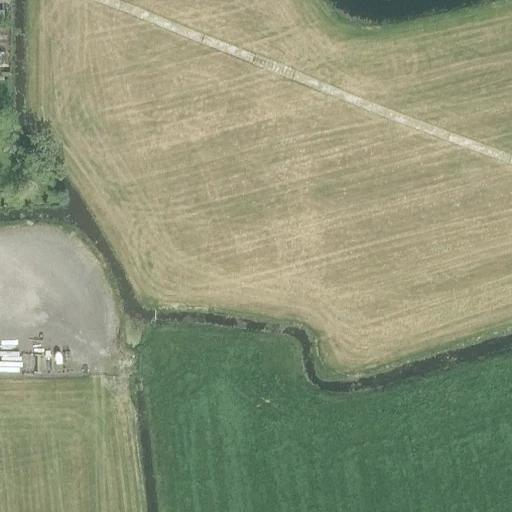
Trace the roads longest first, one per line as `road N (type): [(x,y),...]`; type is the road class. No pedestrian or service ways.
road 1 (track): [(101,0),(511,160)]
road 2 (track): [(0,240),(52,250),(77,269),(83,289),(77,314),(58,328),(32,327),(12,308),(0,269)]
